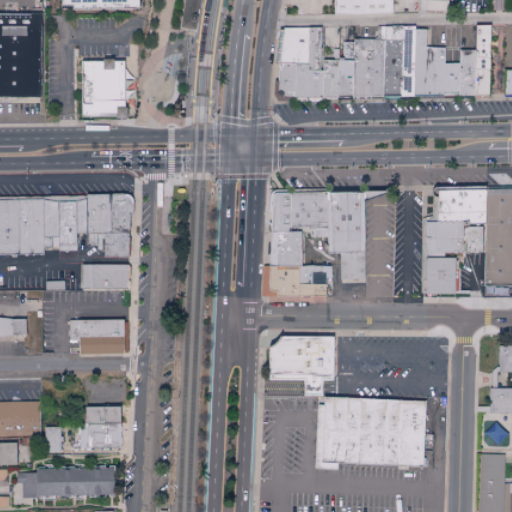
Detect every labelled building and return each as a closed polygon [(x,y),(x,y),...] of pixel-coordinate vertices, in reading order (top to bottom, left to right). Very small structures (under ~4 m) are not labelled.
[(54,0),(54,6),(135,8),(135,0),(54,0)] [(193,29),(198,0),(182,0),(178,27),(193,29)] [(330,0),(331,14),(391,13),(390,0),(330,0)] [(417,0),(418,10),(447,10),(447,0),(417,0)] [(0,13),(42,14),(42,102),(0,102),(0,13)] [(487,98),(488,24),(473,24),(473,49),(457,49),(457,62),(443,62),(443,47),(425,46),(426,26),(375,25),(375,40),(341,39),(341,58),(318,58),(319,28),(277,27),(275,93),(487,98)] [(80,62),(102,62),(102,60),(113,60),(113,62),(124,61),(124,109),(126,109),(126,119),(116,119),(116,117),(81,118),(80,62)] [(511,69),(502,69),(502,94),(511,93),(511,69)] [(511,187),(431,187),(431,217),(423,217),(423,253),(481,253),(481,285),(511,285),(511,275),(511,187)] [(269,190),(268,265),(261,265),(260,296),(324,297),(324,282),(330,282),(330,265),(300,265),(301,227),(312,228),(311,237),(324,237),(324,252),(338,252),(337,279),(361,279),(362,192),(269,190)] [(0,197),(0,254),(42,254),(41,248),(57,247),(58,251),(75,250),(75,234),(85,233),(85,247),(102,247),(102,257),(129,257),(128,195),(0,197)] [(126,265),(80,263),(79,288),(125,289),(126,265)] [(24,317),(0,317),(0,335),(24,335),(24,317)] [(67,320),(67,341),(75,340),(76,354),(121,353),(120,319),(67,320)] [(302,378),(302,395),(320,395),(320,379),(331,379),(331,336),(273,335),(273,344),(265,344),(265,378),(302,378)] [(511,344),(495,344),(495,372),(511,372),(511,388),(487,388),(487,413),(511,413),(511,430),(509,430),(509,453),(511,452),(511,483),(502,483),(502,454),(478,454),(476,511),(500,511),(501,511),(508,511),(508,493),(511,493),(511,344)] [(314,403),(312,470),(336,471),(336,464),(421,467),(424,400),(321,397),(321,403),(314,403)] [(37,401),(0,401),(0,436),(38,436),(37,401)] [(118,406),(82,407),(83,426),(77,426),(78,448),(119,447),(118,406)] [(57,452),(58,427),(42,427),(42,452),(57,452)] [(0,464),(14,465),(14,442),(0,442),(0,464)] [(110,467),(33,469),(33,472),(14,473),(14,483),(20,483),(20,496),(110,495),(110,467)]
